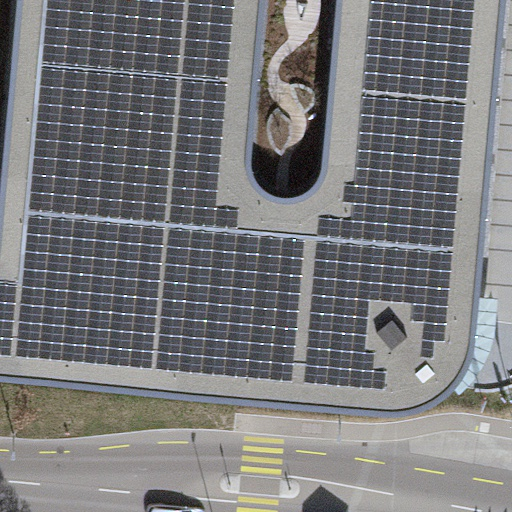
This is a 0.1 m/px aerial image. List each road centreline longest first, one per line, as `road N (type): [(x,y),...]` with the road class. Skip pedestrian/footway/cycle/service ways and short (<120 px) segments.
road 1 (secondary): [(436,511),(260,486),(138,483)]
road 2 (secondary): [(138,483),(0,481)]
